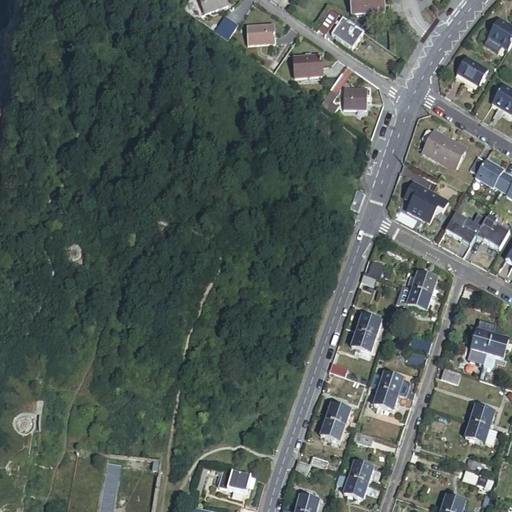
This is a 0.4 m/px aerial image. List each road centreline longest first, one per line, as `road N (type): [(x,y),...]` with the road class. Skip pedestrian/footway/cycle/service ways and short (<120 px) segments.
road 1 (tertiary): [(369,221),(271,511)]
road 2 (residential): [(386,511),(464,271)]
road 3 (residential): [(410,100),(257,0)]
road 4 (tertiary): [(410,100),(369,221)]
